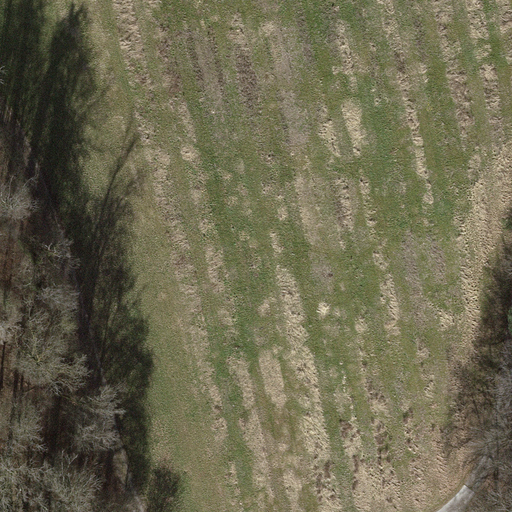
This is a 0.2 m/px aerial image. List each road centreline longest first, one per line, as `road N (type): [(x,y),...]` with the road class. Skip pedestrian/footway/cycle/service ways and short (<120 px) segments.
road 1 (track): [(140,511),(18,131),(0,101)]
road 2 (track): [(511,347),(506,396),(480,473),(456,511)]
